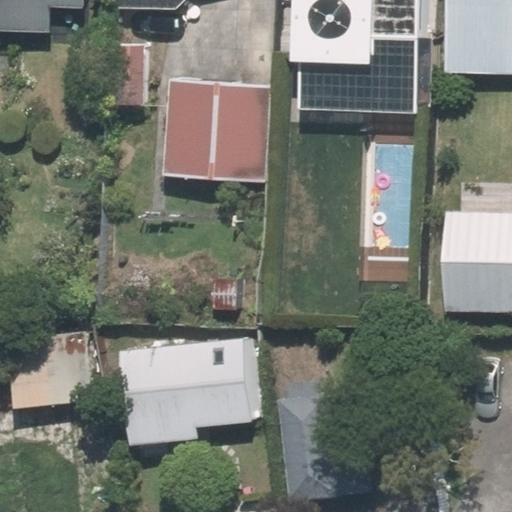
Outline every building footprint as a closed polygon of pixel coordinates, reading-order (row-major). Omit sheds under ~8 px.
[(0,0),(0,25),(61,27),(63,1),(97,3),(97,0),(0,0)] [(511,0),(455,0),(453,69),(511,70),(511,0)] [(122,42),(118,100),(155,100),(158,43),(122,42)] [(176,78),(171,170),(271,175),(275,83),(176,78)] [(511,208),(459,206),(456,307),(511,309),(511,208)] [(186,416),(271,407),(264,327),(178,336),(186,416)] [(26,406),(100,397),(94,336),(20,345),(26,406)] [(358,391),(356,375),(295,381),(297,395),(286,397),(296,500),(386,491),(376,389),(358,391)]
